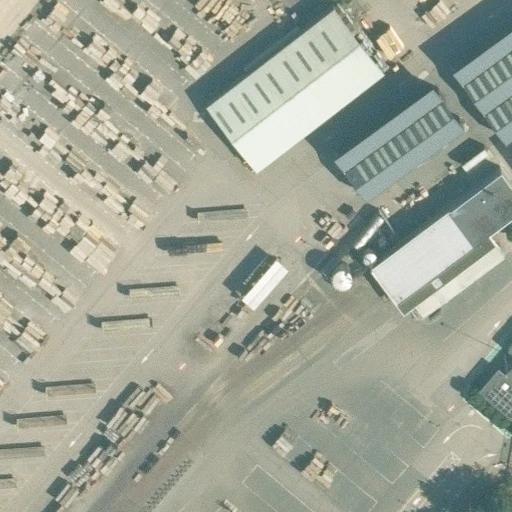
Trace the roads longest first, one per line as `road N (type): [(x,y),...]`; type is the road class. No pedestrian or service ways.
road 1 (unknown): [(87,511),(193,389),(221,393),(256,424)]
road 2 (unknown): [(448,370),(328,368),(256,424)]
road 3 (unknown): [(256,424),(166,511)]
